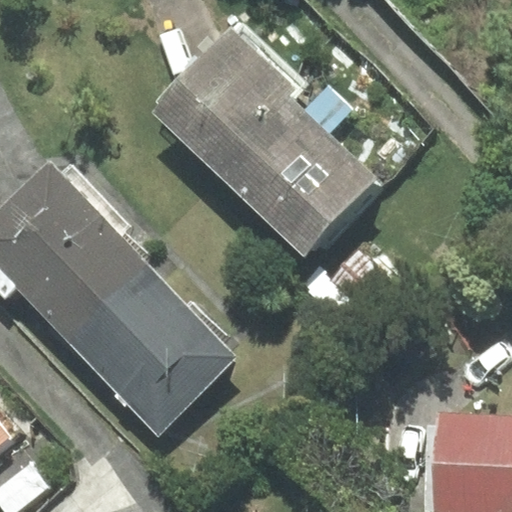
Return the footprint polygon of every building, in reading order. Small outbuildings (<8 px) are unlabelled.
[(243,21),(156,111),(307,255),(378,181),(294,100),(309,85),(243,21)] [(18,287),(69,341),(147,265),(119,236),(129,227),(72,167),(63,176),(49,162),(0,209),(0,293),(5,299),(18,287)] [(147,265),(69,341),(158,433),(237,357),(147,265)] [(511,511),(511,418),(443,415),(442,428),(430,428),(426,511),(511,511)] [(0,447),(12,438),(0,423),(0,447)]
